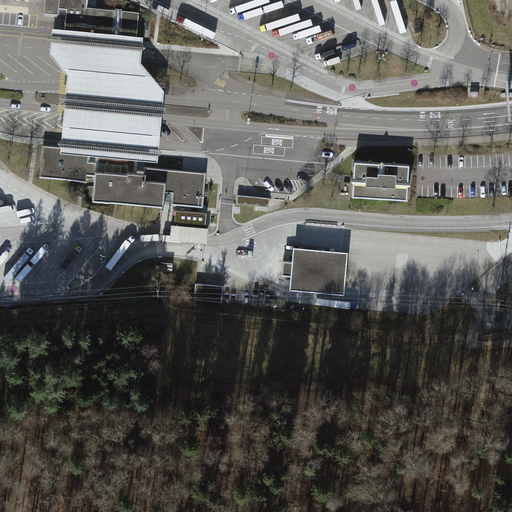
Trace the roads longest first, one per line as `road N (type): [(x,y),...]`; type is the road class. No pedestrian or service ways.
road 1 (track): [(511,403),(474,384),(0,415)]
road 2 (primary): [(428,126),(0,85)]
road 3 (primary): [(0,103),(331,133),(428,126)]
